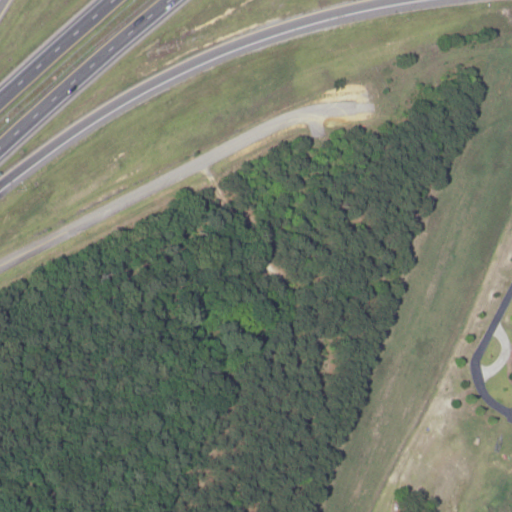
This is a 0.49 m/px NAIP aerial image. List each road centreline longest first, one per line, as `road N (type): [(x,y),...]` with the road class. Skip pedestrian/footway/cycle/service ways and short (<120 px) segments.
road 1 (motorway): [(0,191),(122,101),(216,56),(423,0)]
road 2 (residential): [(0,265),(272,124),(314,109),(371,105)]
road 3 (motorway): [(0,153),(177,0)]
road 4 (motorway): [(118,0),(0,101)]
